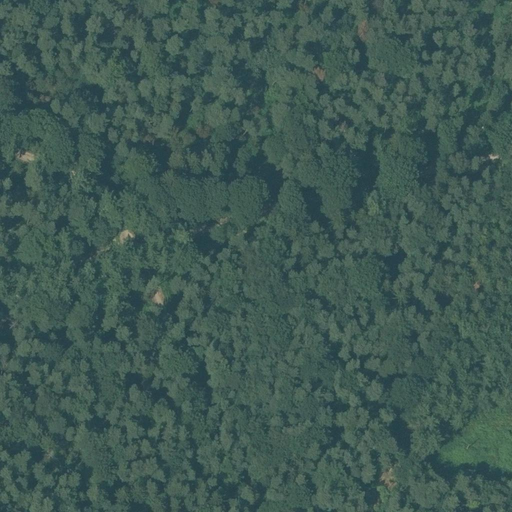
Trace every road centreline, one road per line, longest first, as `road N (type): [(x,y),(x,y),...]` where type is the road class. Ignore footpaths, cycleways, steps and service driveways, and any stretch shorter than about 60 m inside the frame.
road 1 (unknown): [(493,163),(0,292)]
road 2 (track): [(499,143),(131,241)]
road 3 (track): [(267,511),(131,241)]
road 4 (track): [(131,241),(108,213),(106,182),(0,151)]
road 5 (track): [(441,321),(493,163)]
road 6 (track): [(131,241),(0,277)]
